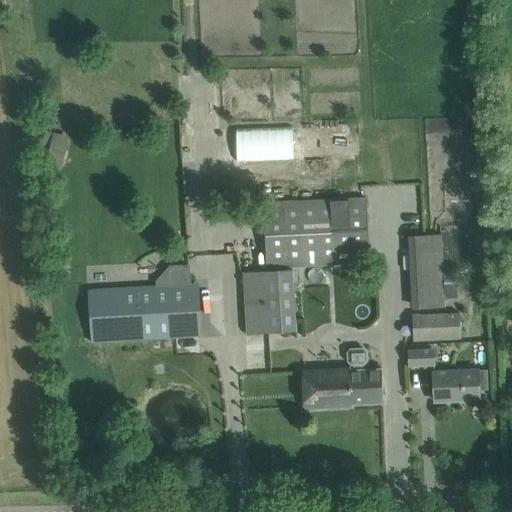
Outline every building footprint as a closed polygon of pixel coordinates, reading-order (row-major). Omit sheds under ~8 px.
[(249,175),(214,176),(214,198),(249,197),(249,175)] [(244,271),(245,293),(247,333),(296,330),(292,268),(304,267),(304,284),(325,282),(325,272),(329,266),(369,264),(365,196),(263,201),(267,270),(244,271)] [(411,309),(417,309),(418,315),(411,315),(412,341),(460,339),(460,313),(442,314),(442,308),(444,307),(440,234),(407,236),(411,309)] [(88,289),(89,302),(91,342),(194,336),(191,296),(190,283),(88,289)] [(350,348),(347,352),(347,361),(351,364),(364,363),(367,360),(367,351),(363,348),(350,348)] [(433,365),(432,349),(408,350),(408,366),(433,365)] [(349,369),(319,370),(304,371),(305,407),(351,405),(351,404),(383,402),(382,368),(350,370),(349,369)] [(433,372),(434,381),(435,401),(479,399),(478,370),(433,372)]
